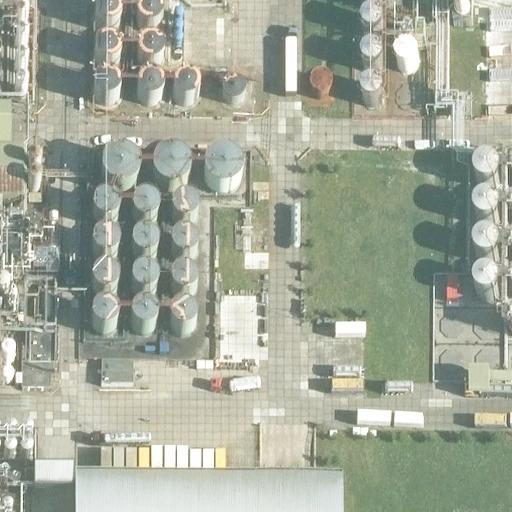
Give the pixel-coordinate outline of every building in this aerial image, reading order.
[(453,0),(453,27),(473,27),(473,0),(453,0)] [(116,31),(118,28),(120,26),(120,24),(120,23),(121,22),(121,20),(120,18),(120,17),(120,16),(119,14),(117,12),(115,10),(114,9),(112,8),(110,8),(109,8),(108,7),(106,8),(103,8),(101,9),(99,10),(98,11),(97,12),(96,14),(95,16),(94,17),(94,19),(94,21),(94,22),(94,23),(95,25),(95,26),(96,28),(97,29),(99,31),(100,32),(102,33),(104,34),(106,34),(109,34),(111,34),(113,33),(115,32),(116,31)] [(159,30),(160,28),(160,27),(161,26),(162,25),(162,23),(162,21),(162,19),(162,17),(161,15),(160,14),(159,12),(157,11),(156,10),(154,8),(151,8),(148,8),(146,8),(145,8),(142,9),(140,11),(139,12),(138,13),(137,15),(136,16),(136,19),(135,21),(136,22),(136,24),(136,25),(137,27),(137,28),(138,29),(140,31),(142,32),(144,34),(147,34),(149,34),(151,34),(152,34),(155,33),(157,32),(159,30)] [(24,28),(25,27),(26,26),(27,24),(27,23),(27,21),(27,20),(26,19),(25,17),(24,17),(23,16),(21,16),(20,16),(18,16),(17,17),(16,18),(15,19),(15,21),(14,22),(15,24),(15,25),(16,26),(18,28),(19,28),(21,29),(23,28),(24,28)] [(382,36),(383,35),(384,32),(385,31),(385,30),(385,28),(385,27),(384,27),(384,25),(383,23),(381,21),(379,19),(377,18),(375,18),(372,18),(370,19),(367,20),(366,21),(365,21),(364,23),(363,24),(363,26),(362,27),(362,28),(362,29),(362,31),(363,32),(363,34),(364,35),(365,36),(366,38),(369,39),(370,40),(372,40),(373,40),(376,40),(378,39),(380,38),(381,37),(382,36)] [(412,39),(413,38),(414,37),(414,36),(414,34),(413,33),(413,31),(412,31),(411,30),(410,29),(409,29),(408,29),(406,29),(405,30),(404,30),(403,31),(402,33),(402,34),(402,35),(402,36),(402,37),(403,38),(404,39),(405,40),(406,41),(408,41),(410,41),(411,40),(412,39)] [(24,51),(25,50),(26,49),(27,47),(27,46),(27,45),(27,44),(26,43),(26,42),(24,40),(23,40),(21,39),(20,39),(19,39),(17,40),(16,41),(15,42),(14,43),(14,45),(14,47),(14,48),(15,48),(16,50),(17,51),(19,52),(21,52),(23,52),(24,51)] [(117,67),(118,66),(119,64),(120,62),(120,60),(120,58),(120,57),(120,56),(120,55),(119,54),(118,52),(117,51),(116,49),(114,47),(112,46),(110,45),(108,45),(105,45),(103,46),(100,47),(99,48),(97,49),(95,51),(94,54),(94,55),(94,56),(93,58),(93,60),(94,61),(94,63),(95,64),(96,67),(98,68),(98,69),(100,70),(101,71),(104,71),(106,72),(109,72),(110,71),(112,71),(115,69),(117,67)] [(159,68),(161,67),(161,66),(162,64),(162,62),(163,61),(163,59),(163,58),(163,57),(162,55),(162,54),(161,53),(160,50),(158,49),(157,48),(155,47),(152,46),(149,46),(146,46),(145,47),(143,47),(141,48),(140,50),(138,52),(137,54),(136,56),(136,57),(136,58),(136,60),(136,61),(137,63),(138,65),(139,67),(140,69),(141,69),(143,70),(144,71),(147,72),(149,72),(151,72),(153,72),(155,71),(157,70),(159,68)] [(382,71),(383,69),(384,67),(384,66),(384,64),(384,63),(384,62),(384,61),(384,59),(383,58),(383,57),(381,55),(380,54),(377,53),(375,52),(373,52),(370,53),(368,54),(366,55),(364,57),(363,58),(363,59),(362,61),(362,62),(362,63),(362,66),(363,67),(363,69),(364,70),(366,72),(368,73),(369,74),(371,75),(373,75),(375,75),(376,74),(378,74),(380,72),(382,71)] [(416,71),(417,69),(418,67),(419,66),(419,65),(419,63),(419,62),(419,61),(418,60),(417,58),(416,56),(415,55),(413,54),(411,53),(409,53),(406,53),(404,53),(402,54),(400,56),(398,58),(397,59),(397,60),(397,61),(397,63),(397,64),(397,66),(397,68),(398,70),(399,71),(401,73),(403,74),(404,74),(406,75),(408,75),(410,75),(412,74),(413,73),(415,73),(416,71)] [(23,75),(25,74),(26,73),(26,72),(26,71),(27,70),(27,69),(26,68),(26,67),(25,66),(24,65),(23,64),(22,64),(21,63),(19,63),(17,64),(16,65),(15,66),(14,68),(14,69),(14,70),(14,71),(14,72),(14,73),(15,74),(17,75),(19,76),(21,76),(22,76),(23,75)] [(195,103),(196,102),(197,101),(197,100),(198,98),(198,97),(198,95),(198,94),(198,92),(198,91),(197,89),(197,88),(195,86),(193,84),(192,83),(190,82),(187,81),(184,81),(183,81),(182,82),(180,82),(178,83),(176,85),(175,86),(174,87),(172,90),(172,91),(172,93),(172,94),(172,96),(172,97),(172,99),(173,101),(175,104),(176,105),(178,106),(180,107),(182,108),(185,108),(187,108),(189,107),(191,106),(193,105),(194,104),(195,103)] [(115,105),(117,102),(118,100),(119,99),(119,97),(119,96),(119,95),(119,93),(119,91),(118,89),(117,88),(116,86),(114,84),(113,83),(111,83),(108,82),(106,82),(103,82),(101,82),(99,83),(97,85),(95,87),(94,88),(94,90),(93,91),(93,93),(93,95),(93,96),(93,97),(93,98),(94,100),(95,102),(96,104),(98,105),(99,106),(102,107),(103,108),(106,108),(108,108),(110,108),(112,107),(114,106),(115,105)] [(159,104),(160,103),(161,101),(161,100),(162,98),(162,97),(162,95),(162,94),(162,93),(162,91),(161,89),(160,88),(159,86),(157,84),(154,83),(152,82),(150,82),(148,82),(145,82),(142,83),(142,84),(140,86),(138,88),(137,89),(137,90),(136,92),(136,93),(136,94),(136,96),(136,97),(136,99),(137,101),(139,103),(140,105),(141,105),(142,106),(144,107),(146,108),(148,108),(151,108),(153,108),(154,107),(157,106),(159,104)] [(243,102),(243,101),(244,100),(245,98),(245,97),(245,95),(245,93),(244,93),(244,92),(244,90),(243,89),(242,88),(241,87),(240,86),(239,85),(238,85),(236,84),(233,83),(231,83),(228,84),(226,85),(224,87),(222,89),(221,92),(221,93),(221,94),(221,96),(221,98),(221,99),(222,100),(223,102),(224,104),(225,105),(227,106),(229,107),(231,107),(234,107),(235,107),(237,107),(239,106),(241,104),(242,103),(243,102)] [(23,99),(25,98),(25,97),(26,95),(26,94),(26,93),(26,92),(25,90),(24,89),(23,88),(22,88),(20,87),(19,87),(17,88),(16,89),(15,90),(14,91),(14,93),(14,95),(14,96),(15,97),(15,98),(17,99),(18,100),(19,100),(21,100),(23,99)] [(382,105),(383,104),(384,102),(384,99),(384,98),(384,97),(384,96),(384,94),(383,92),(381,90),(379,88),(377,87),(374,87),(372,87),(369,87),(367,88),(365,90),(363,92),(362,94),(362,96),(362,97),(362,99),(362,100),(363,102),(364,104),(365,105),(366,107),(368,108),(370,109),(371,109),(373,109),(375,109),(377,108),(379,108),(380,107),(382,105)] [(0,154),(12,155),(11,112),(0,111),(0,154)] [(0,206),(21,207),(22,154),(12,155),(0,154),(0,206)] [(134,190),(135,188),(137,186),(138,184),(138,182),(139,180),(139,178),(139,176),(139,173),(138,171),(137,169),(136,167),(135,165),(134,164),(132,162),(130,161),(129,160),(126,159),(124,158),(122,157),(120,157),(118,157),(116,158),(113,158),(111,159),(109,160),(107,161),(106,163),(104,164),(103,166),(102,168),(101,170),(100,172),(100,174),(100,178),(100,180),(101,183),(102,186),(104,189),(106,191),(109,193),(111,195),(115,196),(118,197),(121,197),(125,196),(127,195),(129,194),(131,193),(133,191),(134,190)] [(235,191),(237,189),(238,187),(239,185),(240,183),(240,181),(241,179),(241,177),(241,174),(240,172),(240,170),(239,168),(238,166),(236,164),(235,163),(233,161),(231,160),(229,159),(227,158),(225,158),(223,157),(220,157),(218,158),(216,158),(214,159),(212,160),(210,161),(208,162),(206,164),(205,166),(204,168),(203,170),(202,172),(202,174),(201,177),(202,181),(203,184),(204,187),(206,190),(208,192),(211,194),(214,196),(217,196),(220,197),(223,197),(226,196),(229,195),(232,193),(235,191)] [(185,190),(186,189),(187,187),(188,185),(189,182),(190,180),(190,178),(190,176),(189,174),(189,172),(188,169),(187,167),(186,166),(185,164),(183,162),(181,161),(179,160),(177,159),(175,158),(173,158),(171,158),(168,158),(166,158),(164,158),(162,159),(160,160),(158,161),(156,163),(155,165),(154,166),(153,168),(152,170),(151,172),(151,175),(150,178),(151,180),(151,183),(153,186),(154,189),(157,192),(159,194),(162,195),(165,196),(169,197),(172,197),(175,196),(177,196),(179,195),(181,193),(184,191),(185,190)] [(39,175),(40,174),(40,173),(40,172),(40,170),(40,169),(39,168),(39,167),(38,166),(36,165),(35,165),(34,165),(32,165),(30,165),(29,166),(28,166),(27,168),(27,169),(26,170),(26,171),(26,173),(26,174),(27,175),(28,176),(28,177),(30,178),(31,179),(33,179),(34,179),(36,178),(37,178),(38,177),(39,176),(39,175)] [(498,186),(499,185),(500,182),(500,180),(501,178),(500,177),(500,175),(500,174),(499,173),(498,171),(497,169),(495,167),(492,166),(490,165),(489,165),(487,165),(484,165),(483,166),(481,167),(479,168),(478,169),(477,171),(476,173),(475,174),(475,175),(475,176),(475,178),(475,180),(475,181),(476,183),(477,185),(478,187),(480,188),(481,189),(483,190),(486,191),(487,191),(489,191),(492,190),(494,189),(496,188),(496,187),(498,186)] [(26,192),(27,193),(27,194),(28,195),(29,196),(31,197),(32,197),(33,197),(35,197),(37,196),(38,195),(39,194),(39,193),(40,191),(40,190),(40,189),(40,188),(39,187),(39,186),(38,184),(37,183),(35,183),(33,182),(32,182),(31,183),(29,183),(28,184),(27,185),(26,187),(26,188),(26,190),(26,191),(26,192)] [(40,197),(33,197),(28,197),(28,206),(40,206),(40,197)] [(497,223),(498,222),(500,219),(500,218),(500,217),(500,215),(500,214),(500,213),(500,211),(499,210),(498,208),(497,206),(494,204),(492,203),(489,202),(487,202),(485,202),(483,203),(481,204),(479,205),(478,206),(476,208),(475,210),(475,211),(475,212),(475,213),(474,215),(475,217),(475,218),(475,220),(477,222),(478,224),(480,225),(481,226),(483,227),(485,228),(487,228),(489,228),(492,227),(494,226),(496,225),(497,223)] [(118,221),(118,220),(118,219),(118,218),(118,216),(118,214),(117,211),(116,209),(115,207),(113,206),(110,204),(108,203),(106,203),(102,203),(100,204),(97,206),(95,207),(94,209),(93,210),(93,211),(92,213),(92,215),(91,216),(91,218),(92,219),(92,220),(92,222),(93,223),(94,225),(96,227),(99,229),(100,229),(103,230),(105,230),(108,230),(109,229),(112,228),(114,227),(115,225),(117,224),(117,223),(118,221)] [(157,222),(157,220),(158,219),(158,217),(158,216),(158,215),(157,212),(157,211),(156,210),(154,207),(152,206),(149,204),(147,203),(144,203),(141,204),(139,204),(136,206),(134,208),(133,210),(132,212),(131,212),(131,214),(131,216),(131,218),(131,219),(131,221),(132,221),(132,223),(133,225),(135,227),(137,228),(139,229),(142,230),(144,230),(146,230),(149,230),(151,228),(152,228),(154,227),(154,226),(155,225),(157,222)] [(196,222),(196,221),(197,220),(197,218),(197,216),(197,215),(197,214),(196,213),(196,212),(195,210),(194,209),(193,208),(191,206),(188,205),(186,204),(184,204),(182,204),(179,204),(177,205),(175,207),(173,209),(171,211),(170,213),(170,216),(170,218),(170,219),(170,220),(171,222),(171,223),(172,225),(173,227),(176,229),(178,230),(181,231),(182,231),(185,231),(188,230),(190,229),(193,227),(194,225),(195,224),(196,222)] [(56,259),(57,219),(56,218),(55,217),(54,217),(52,216),(51,216),(50,217),(48,218),(47,219),(47,256),(48,256),(48,260),(49,261),(51,262),(52,262),(53,261),(54,261),(55,260),(56,259)] [(0,272),(20,273),(21,221),(0,220),(0,272)] [(117,258),(117,256),(117,255),(118,253),(118,251),(118,250),(117,248),(117,247),(116,246),(115,245),(114,242),(111,241),(109,240),(106,239),(103,239),(101,239),(98,240),(96,242),(94,244),(93,245),(92,246),(92,247),(91,249),(91,250),(91,251),(91,253),(91,254),(91,255),(91,257),(92,259),(94,261),(96,263),(97,264),(100,265),(101,266),(104,266),(106,266),(109,265),(111,264),(113,262),(115,261),(116,259),(117,258)] [(156,258),(157,256),(157,255),(157,254),(157,251),(157,249),(156,248),(156,247),(155,246),(153,244),(152,242),(151,242),(149,240),(146,240),(144,239),(142,239),(140,240),(137,241),(135,242),(133,244),(132,245),(131,247),(131,248),(130,249),(130,250),(130,252),(130,253),(130,255),(130,256),(131,258),(131,259),(132,260),(133,261),(134,263),(136,264),(139,266),(141,266),(143,266),(145,266),(147,266),(149,265),(151,264),(152,263),(154,261),(156,259),(156,258)] [(196,258),(196,257),(196,254),(196,252),(196,251),(196,249),(195,247),(195,246),(194,245),(192,243),(190,242),(188,241),(187,240),(185,240),(182,240),(179,240),(177,241),(174,243),(172,245),(171,247),(171,248),(170,250),(170,251),(169,252),(169,254),(170,256),(170,257),(170,259),(171,259),(171,260),(172,262),(174,263),(176,265),(178,266),(180,267),(183,267),(185,267),(187,266),(189,265),(191,264),(193,262),(194,261),(195,259),(196,258)] [(497,261),(498,259),(499,257),(500,256),(500,253),(500,251),(500,250),(500,249),(499,248),(499,246),(498,245),(497,244),(496,243),(494,242),(493,241),(491,240),(488,240),(486,240),(483,240),(481,241),(479,243),(477,245),(476,246),(475,248),(475,250),(474,251),(474,253),(474,254),(475,255),(475,257),(476,259),(477,260),(479,262),(480,263),(483,264),(484,265),(487,265),(490,265),(492,265),(493,264),(495,263),(495,262),(497,261)] [(47,273),(48,260),(48,256),(47,256),(27,256),(27,273),(47,273)] [(91,284),(91,285),(91,287),(91,288),(91,289),(91,291),(91,293),(92,294),(92,295),(93,296),(95,298),(97,300),(99,301),(102,302),(105,302),(107,302),(109,301),(111,300),(113,299),(114,297),(115,296),(116,294),(117,291),(118,289),(118,288),(117,286),(117,283),(116,282),(114,279),(112,278),(111,277),(109,276),(107,275),(105,275),(103,275),(101,275),(98,276),(96,278),(94,279),(93,280),(93,281),(92,283),(91,284)] [(136,278),(134,279),(132,281),(132,282),(130,285),(130,287),(130,288),(130,291),(131,293),(131,294),(132,296),(133,298),(135,299),(137,301),(140,302),(141,302),(143,302),(146,302),(149,301),(151,300),(153,298),(154,297),(155,296),(156,294),(157,292),(157,290),(157,287),(157,285),(156,283),(155,281),(153,279),(152,278),(150,277),(148,276),(145,275),(143,275),(142,275),(140,276),(138,276),(136,278)] [(196,290),(196,288),(196,286),(195,284),(195,283),(194,282),(193,281),(191,279),(189,277),(186,276),(185,276),(182,275),(179,276),(176,277),(174,278),(172,280),(170,282),(170,284),(169,286),(169,287),(169,288),(169,290),(169,291),(169,292),(170,293),(170,295),(171,296),(172,297),(172,298),(174,299),(176,301),(178,302),(180,302),(183,303),(186,302),(188,301),(191,300),(193,298),(194,296),(195,295),(195,293),(196,292),(196,290)] [(500,287),(499,285),(498,283),(497,282),(497,281),(495,279),(493,278),(492,277),(489,277),(487,277),(485,277),(483,277),(480,279),(478,280),(477,282),(476,284),(475,286),(474,288),(474,290),(474,292),(475,293),(475,294),(476,295),(476,297),(478,298),(480,300),(480,301),(482,301),(484,302),(485,302),(488,302),(491,302),(493,301),(495,300),(497,298),(498,296),(499,295),(500,293),(500,291),(500,290),(500,287)] [(7,296),(8,294),(8,293),(8,292),(8,291),(8,290),(7,288),(6,287),(6,286),(4,286),(3,285),(1,285),(0,285),(0,298),(0,299),(2,299),(4,298),(5,298),(6,297),(7,296)] [(116,329),(117,328),(117,326),(117,325),(117,322),(117,320),(116,320),(116,319),(115,317),(114,315),(112,313),(109,312),(106,311),(104,311),(101,311),(98,312),(96,313),(94,315),(93,315),(92,317),(91,319),(90,321),(90,323),(90,324),(90,326),(91,328),(92,330),(93,332),(93,333),(94,334),(97,336),(99,337),(102,338),(105,338),(107,337),(109,337),(111,335),(113,334),(115,332),(116,329)] [(156,330),(156,328),(157,326),(157,325),(157,323),(156,321),(156,320),(156,319),(155,317),(153,315),(152,314),(151,313),(149,312),(146,311),(143,311),(141,311),(140,311),(137,312),(135,314),(133,316),(132,317),(131,318),(130,320),(130,321),(130,322),(130,323),(130,324),(130,326),(130,328),(131,331),(132,332),(134,334),(135,335),(138,337),(140,338),(143,338),(146,338),(149,337),(150,336),(152,334),(154,332),(156,330)] [(194,330),(195,329),(195,327),(195,325),(195,324),(194,321),(194,319),(193,319),(192,317),(191,316),(190,315),(189,315),(189,314),(187,313),(184,312),(182,312),(179,312),(177,313),(175,314),(173,315),(171,317),(169,319),(169,320),(168,322),(168,324),(168,325),(168,327),(168,329),(169,331),(170,333),(172,336),(174,337),(176,338),(179,339),(181,339),(184,339),(187,338),(189,337),(191,336),(193,333),(194,332),(194,330)] [(14,330),(15,329),(15,328),(15,327),(14,325),(14,324),(13,324),(12,323),(11,322),(10,322),(9,322),(8,322),(7,323),(6,324),(5,325),(5,326),(4,327),(4,328),(5,330),(6,331),(7,332),(8,332),(10,333),(12,332),(13,332),(13,331),(14,330)] [(57,379),(57,331),(29,331),(29,367),(21,367),(21,391),(48,391),(49,379),(57,379)] [(6,354),(4,354),(3,354),(1,355),(0,356),(0,365),(1,367),(3,368),(5,368),(6,368),(8,368),(10,367),(11,365),(12,364),(12,363),(13,362),(13,361),(13,360),(13,359),(12,358),(11,356),(10,355),(9,355),(8,354),(6,354)] [(6,373),(4,373),(3,373),(2,374),(0,376),(0,381),(1,383),(2,384),(3,385),(5,385),(6,385),(7,385),(9,384),(10,383),(11,382),(11,381),(12,380),(12,379),(12,378),(11,376),(10,375),(9,374),(8,373),(7,373),(6,373)] [(8,433),(7,433),(5,433),(4,434),(3,435),(3,436),(2,437),(2,438),(2,439),(2,441),(3,442),(3,443),(4,444),(5,444),(7,445),(8,445),(9,445),(10,444),(11,444),(12,443),(13,442),(14,441),(14,439),(14,438),(14,437),(13,436),(12,435),(11,434),(10,433),(9,433),(8,433)] [(25,433),(24,433),(22,433),(21,434),(20,435),(20,436),(19,437),(19,438),(19,440),(19,441),(20,442),(20,443),(21,444),(22,444),(24,445),(25,445),(26,445),(27,444),(28,444),(29,443),(30,442),(31,441),(31,440),(31,438),(31,437),(30,436),(29,435),(28,434),(27,433),(26,433),(25,433)] [(8,452),(7,452),(6,452),(4,453),(4,454),(3,455),(2,456),(2,457),(2,458),(2,460),(3,461),(3,462),(4,463),(5,463),(7,464),(8,464),(9,464),(10,463),(12,463),(12,462),(13,461),(14,460),(14,458),(14,457),(14,456),(13,455),(13,454),(12,453),(10,452),(9,452),(8,452)] [(24,452),(23,452),(22,453),(20,453),(19,454),(19,455),(18,456),(18,457),(18,459),(18,460),(19,461),(19,462),(20,463),(21,464),(23,464),(24,464),(25,464),(26,464),(27,463),(28,462),(29,461),(30,460),(30,459),(30,458),(30,456),(29,455),(28,454),(28,453),(26,453),(25,452),(24,452)] [(75,496),(75,511),(337,511),(338,498),(313,497),(75,496)]
